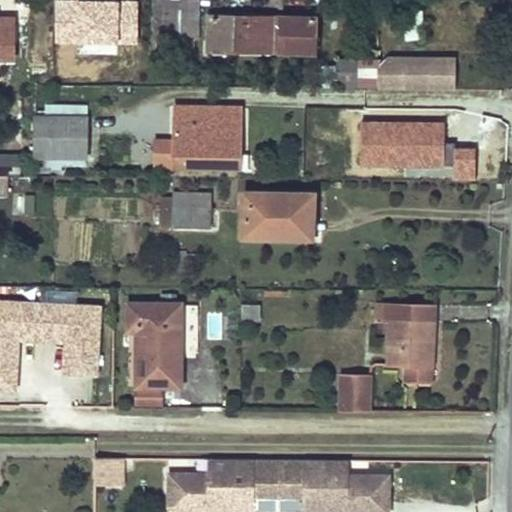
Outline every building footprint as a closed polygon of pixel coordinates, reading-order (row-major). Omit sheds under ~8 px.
[(0,9),(0,60),(15,60),(14,9),(0,9)] [(167,49),(197,51),(197,15),(168,12),(167,49)] [(214,27),(214,59),(275,62),(274,26),(214,27)] [(283,26),(284,28),(283,62),(317,62),(317,26),(283,26)] [(283,62),(284,28),(274,28),(275,62),(283,62)] [(357,87),(455,87),(455,54),(357,53),(357,87)] [(239,168),(240,108),(239,108),(175,119),(174,167),(239,168)] [(86,134),(36,143),(36,159),(47,160),(47,173),(62,173),(62,168),(63,159),(86,160),(86,134)] [(86,160),(63,159),(62,168),(86,168),(86,160)] [(8,176),(0,176),(0,193),(8,194),(8,176)] [(212,193),(173,192),(172,200),(160,199),(159,227),(171,227),(172,207),(211,209),(212,193)] [(312,194),(244,193),(243,237),(300,238),(300,214),(312,214),(312,194)] [(211,209),(172,207),(171,227),(210,229),(211,209)] [(311,238),(312,214),(300,214),(300,238),(311,238)] [(257,304),(242,304),(243,320),(257,320),(257,304)] [(433,382),(435,305),(376,304),(376,319),(389,320),(388,365),(406,365),(405,382),(433,382)] [(129,305),(129,329),(138,328),(138,334),(138,387),(182,387),(182,350),(177,350),(177,343),(182,343),(182,305),(129,305)] [(0,388),(15,389),(18,339),(0,337),(0,388)] [(369,410),(370,375),(340,374),(340,410),(369,410)] [(94,456),(92,483),(124,484),(125,457),(94,456)] [(313,511),(313,481),(272,480),(271,511),(313,511)]
